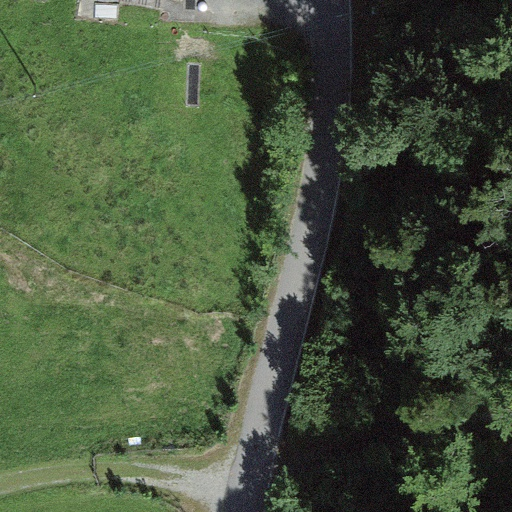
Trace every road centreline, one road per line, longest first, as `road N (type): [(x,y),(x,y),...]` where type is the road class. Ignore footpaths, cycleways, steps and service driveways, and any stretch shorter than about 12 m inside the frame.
road 1 (unclassified): [(243,511),(328,119),(338,0)]
road 2 (track): [(511,450),(420,439),(247,485),(153,472),(0,483)]
